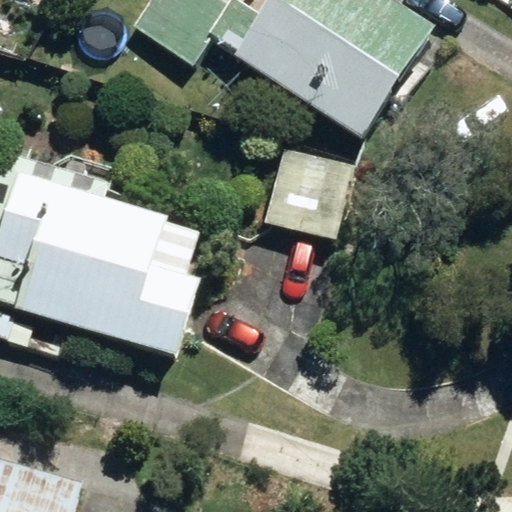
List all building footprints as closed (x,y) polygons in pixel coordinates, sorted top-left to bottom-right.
[(243,52),(376,136),(449,28),(404,0),(285,0),(272,20),(241,0),(235,0),(234,2),(231,0),(150,0),(137,21),(195,60),(216,30),(244,49),(243,52)] [(271,226),(345,244),(363,168),(289,151),(271,226)] [(0,192),(0,301),(192,359),(216,280),(202,275),(215,234),(181,224),(183,219),(8,167),(0,192)] [(0,341),(32,352),(40,328),(0,316),(0,341)] [(0,511),(87,511),(95,483),(0,457),(0,511)]
